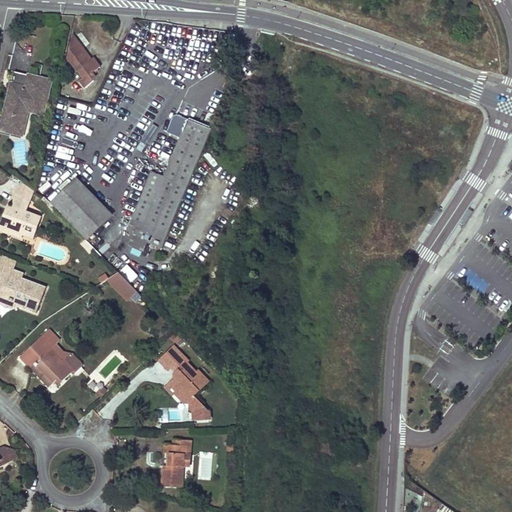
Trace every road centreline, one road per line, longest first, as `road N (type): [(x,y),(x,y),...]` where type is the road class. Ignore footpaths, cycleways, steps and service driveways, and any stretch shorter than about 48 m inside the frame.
road 1 (secondary): [(218,12),(323,35),(511,106)]
road 2 (unknown): [(189,85),(123,179),(98,171),(93,153),(135,84),(155,77)]
road 3 (secondary): [(8,1),(218,12)]
road 4 (residential): [(52,455),(48,476),(61,491),(90,487),(90,455),(71,446),(56,450)]
